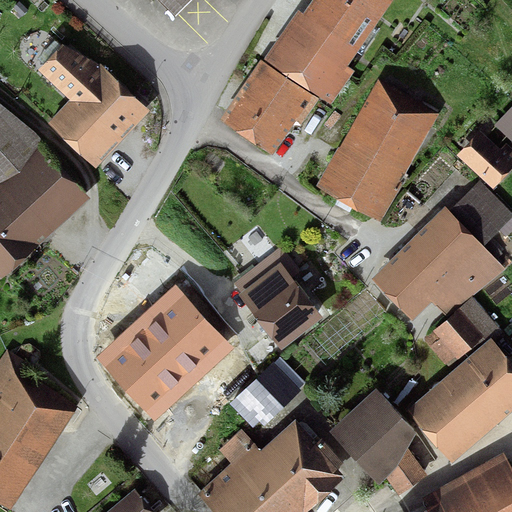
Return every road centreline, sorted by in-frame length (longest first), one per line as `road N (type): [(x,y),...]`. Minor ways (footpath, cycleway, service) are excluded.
road 1 (residential): [(196,511),(133,441),(81,352),(95,276),(186,111)]
road 2 (residential): [(186,111),(376,243)]
road 3 (residential): [(94,0),(199,88)]
